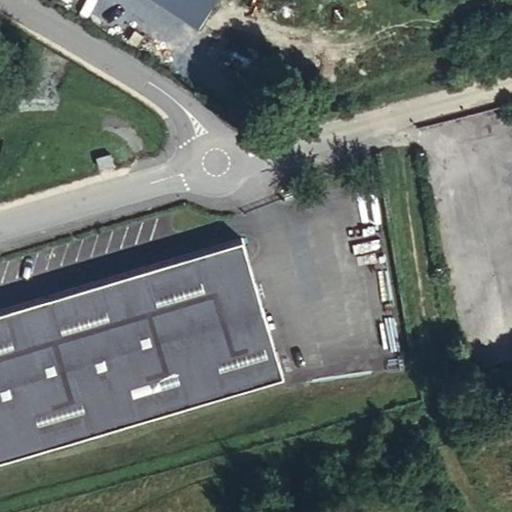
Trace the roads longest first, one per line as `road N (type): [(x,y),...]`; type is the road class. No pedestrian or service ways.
road 1 (unclassified): [(217,161),(511,74)]
road 2 (residential): [(217,161),(143,76),(17,0)]
road 3 (unclassified): [(0,229),(217,161)]
